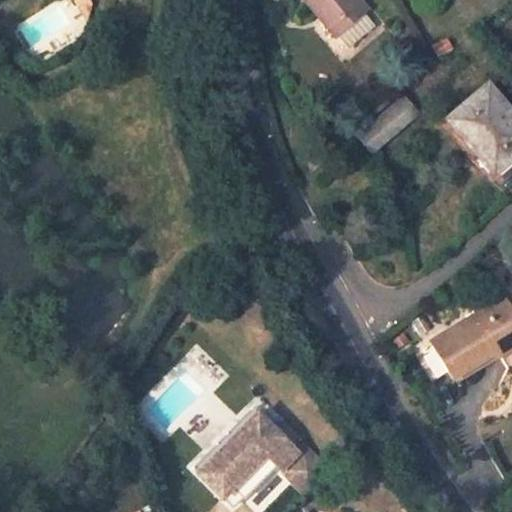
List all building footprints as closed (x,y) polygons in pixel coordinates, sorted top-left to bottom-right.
[(306,0),(337,37),(369,11),(360,0),(306,0)] [(439,54),(452,47),(446,37),(434,44),(439,54)] [(511,155),(511,112),(488,83),(448,118),(493,171),(511,155)] [(371,150),(418,111),(408,101),(412,97),(408,93),(360,135),(371,150)] [(503,294),(431,339),(453,375),(505,343),(508,350),(511,347),(511,306),(504,294),(503,294)] [(256,412),(196,472),(203,479),(263,419),(256,412)] [(263,419),(203,479),(226,502),(237,491),(248,502),(281,469),(313,501),(336,478),(308,450),(302,457),(263,419)] [(237,491),(226,502),(235,511),(237,511),(248,502),(237,491)]
